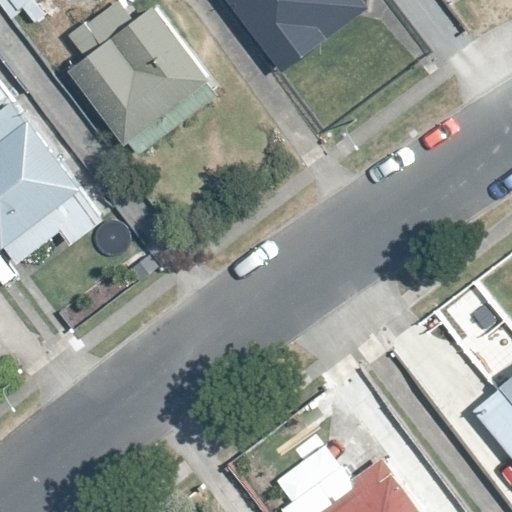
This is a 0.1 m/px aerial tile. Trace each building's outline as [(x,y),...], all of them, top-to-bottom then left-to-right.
[(53,7),(45,0),(2,0),(31,28),(53,7)] [(212,92),(148,0),(117,0),(43,51),(65,83),(110,149),(129,136),(135,145),(212,92)] [(365,4),(362,0),(225,0),(275,69),(365,4)] [(81,186),(12,97),(0,106),(0,253),(9,265),(55,230),(66,244),(103,215),(81,186)] [(511,459),(511,366),(467,403),(511,459)] [(413,511),(372,455),(344,477),(332,461),(274,503),(280,511),(413,511)]
